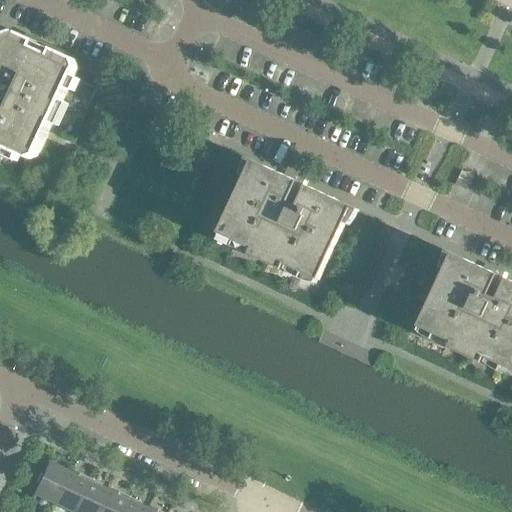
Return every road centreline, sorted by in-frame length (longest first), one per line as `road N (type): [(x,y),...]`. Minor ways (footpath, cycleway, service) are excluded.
road 1 (residential): [(511,234),(192,93),(174,67)]
road 2 (residential): [(511,160),(196,19)]
road 3 (residential): [(267,505),(18,385)]
road 4 (residential): [(174,67),(35,0)]
